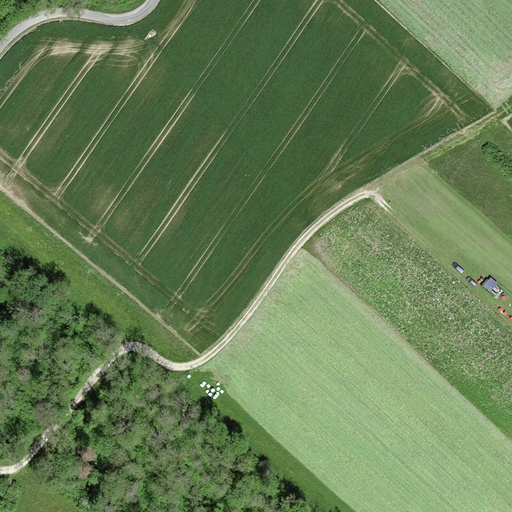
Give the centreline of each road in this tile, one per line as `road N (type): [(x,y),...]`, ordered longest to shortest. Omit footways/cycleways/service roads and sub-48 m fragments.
road 1 (track): [(0,471),(33,451),(119,350),(140,347),(174,368),(204,359),(245,319),(297,244),(360,195),(381,201),(477,287)]
road 2 (track): [(0,49),(48,13),(130,18),(153,0)]
